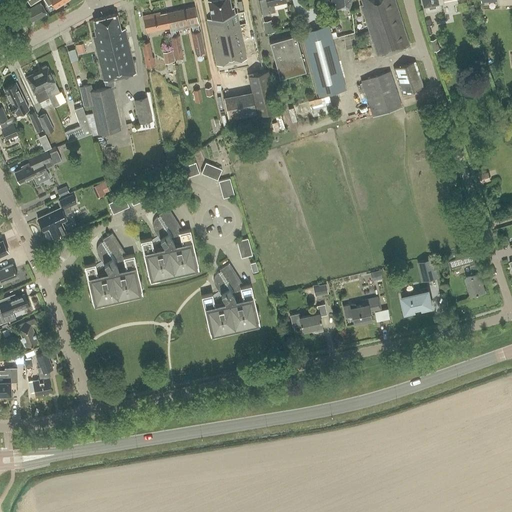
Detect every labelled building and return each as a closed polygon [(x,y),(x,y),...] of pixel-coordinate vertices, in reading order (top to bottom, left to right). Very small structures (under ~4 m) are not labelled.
[(207,20),(216,64),(216,65),(259,57),(249,11),(233,14),(232,8),(229,8),(227,0),(209,0),(207,1),(211,19),(207,20)] [(273,6),(285,3),(284,0),(261,0),(259,1),(262,15),(275,12),(273,6)] [(330,0),(331,9),(347,8),(349,0),(330,0)] [(358,5),(367,31),(355,35),(357,40),(368,36),(375,55),(407,44),(392,0),(359,0),(361,5),(358,5)] [(440,1),(445,0),(423,0),(426,13),(442,10),(440,1)] [(40,2),(21,12),(26,22),(46,12),(40,2)] [(193,7),(182,9),(185,27),(191,26),(192,31),(190,31),(194,52),(202,50),(198,30),(197,30),(193,7)] [(182,9),(166,12),(168,27),(170,27),(176,58),(183,56),(179,35),(176,36),(175,29),(185,27),(182,9)] [(145,32),(168,27),(166,14),(166,12),(159,13),(159,11),(142,15),(145,32)] [(93,37),(96,53),(103,79),(104,88),(91,91),(90,85),(79,88),(84,107),(91,106),(98,135),(121,130),(110,87),(112,86),(113,85),(112,79),(134,74),(123,29),(119,30),(115,14),(92,19),(94,27),(93,27),(95,36),(93,37)] [(272,20),(263,22),(266,34),(274,32),(272,20)] [(343,91),(337,64),(327,26),(301,33),(317,98),(343,91)] [(305,72),(303,64),(294,35),(268,43),(279,80),(305,72)] [(431,40),(435,51),(440,50),(437,38),(431,40)] [(150,41),(142,42),(146,66),(156,64),(154,56),(153,56),(150,41)] [(71,49),(74,60),(81,58),(78,47),(71,49)] [(400,94),(403,93),(411,90),(421,87),(413,62),(391,69),(400,94)] [(47,67),(36,72),(46,92),(49,97),(54,107),(60,104),(55,94),(59,92),(53,80),(54,80),(52,75),(51,75),(47,67)] [(269,70),(248,75),(257,115),(279,110),(275,92),(274,92),(269,70)] [(387,71),(361,80),(362,84),(360,84),(363,93),(365,92),(373,116),(399,107),(387,71)] [(46,92),(36,72),(26,77),(30,85),(29,86),(32,91),(33,90),(39,102),(45,99),(49,97),(46,92)] [(28,110),(27,106),(25,104),(26,103),(16,83),(4,88),(11,103),(9,104),(13,113),(16,112),(17,115),(28,110)] [(194,90),(196,102),(202,101),(200,89),(194,90)] [(251,91),(225,97),(229,119),(256,113),(251,91)] [(147,97),(134,99),(140,123),(153,120),(147,97)] [(11,118),(7,120),(1,106),(0,106),(0,124),(2,129),(6,140),(18,134),(11,118)] [(86,135),(92,133),(83,106),(75,109),(80,126),(65,132),(69,142),(86,135)] [(43,128),(35,111),(29,114),(37,131),(43,128)] [(46,133),(54,129),(52,124),(46,113),(38,117),(44,128),(46,133)] [(277,122),(272,123),(274,131),(287,127),(286,123),(283,124),(282,120),(281,115),(276,116),(277,122)] [(55,147),(38,155),(29,159),(31,163),(22,167),(23,169),(15,173),(20,183),(34,177),(39,175),(41,174),(40,173),(45,171),(44,169),(59,162),(55,153),(58,152),(55,147)] [(195,175),(200,173),(196,162),(191,164),(195,175)] [(206,163),(201,173),(206,175),(211,164),(206,163)] [(185,166),(189,177),(195,175),(191,164),(185,166)] [(211,164),(206,175),(211,177),(216,167),(211,164)] [(179,168),(183,179),(189,177),(185,166),(179,168)] [(218,180),(222,169),(216,167),(211,177),(218,180)] [(479,175),(482,184),(491,180),(488,172),(479,175)] [(230,178),(219,181),(220,187),(232,184),(230,178)] [(100,183),(104,193),(110,190),(106,180),(100,183)] [(232,184),(220,187),(222,192),(233,189),(232,184)] [(57,190),(60,196),(69,192),(66,186),(57,190)] [(139,190),(143,198),(144,200),(149,198),(144,187),(139,190)] [(233,189),(222,192),(223,198),(235,195),(233,189)] [(134,192),(139,203),(144,200),(143,198),(139,190),(134,192)] [(128,195),(133,205),(139,203),(134,192),(128,195)] [(44,231),(49,229),(53,237),(66,231),(62,222),(67,220),(64,215),(71,211),(69,206),(76,203),(72,194),(60,200),(63,207),(55,211),(55,210),(38,218),(39,220),(38,221),(40,225),(41,225),(44,231)] [(120,199),(125,209),(129,207),(125,196),(120,199)] [(114,201),(119,211),(125,209),(120,199),(114,201)] [(109,203),(113,214),(119,211),(114,201),(109,203)] [(169,208),(160,214),(163,219),(172,213),(169,208)] [(172,213),(163,219),(166,224),(175,218),(172,213)] [(196,256),(190,229),(180,232),(178,230),(172,234),(169,229),(166,224),(163,219),(160,214),(160,215),(161,217),(160,218),(159,218),(158,217),(156,218),(155,220),(154,223),(153,227),(155,230),(160,238),(161,240),(160,241),(153,245),(152,238),(141,241),(146,267),(145,269),(146,272),(148,274),(148,277),(159,275),(160,278),(169,276),(168,273),(179,270),(180,274),(189,271),(188,268),(198,266),(197,263),(199,260),(198,258),(196,256)] [(175,218),(166,224),(169,229),(178,223),(175,218)] [(178,223),(169,229),(172,234),(178,230),(181,228),(178,223)] [(104,239),(107,244),(116,238),(113,233),(104,239)] [(116,238),(107,244),(110,249),(120,243),(116,238)] [(248,238),(237,241),(238,247),(250,244),(248,238)] [(133,297),(132,293),(142,291),(142,288),(143,285),(142,283),(141,281),(134,254),(124,257),(123,255),(116,259),(113,254),(110,249),(107,244),(104,239),(105,243),(103,243),(102,242),(100,244),(99,246),(98,249),(98,252),(99,256),(105,265),(97,270),(96,263),(85,266),(91,292),(90,295),(90,297),(92,299),(93,302),(103,300),(104,303),(113,301),(112,298),(123,295),(124,299),(133,297)] [(0,256),(8,252),(3,241),(0,242),(0,256)] [(120,243),(110,249),(113,254),(123,248),(120,243)] [(250,244),(238,247),(240,252),(251,249),(250,244)] [(123,255),(126,253),(123,248),(113,254),(116,259),(123,255)] [(242,258),(253,255),(251,249),(240,252),(242,258)] [(460,258),(463,265),(475,261),(473,255),(460,258)] [(434,258),(425,260),(430,279),(439,277),(434,258)] [(451,269),(463,265),(460,258),(449,262),(451,269)] [(230,263),(220,270),(222,273),(223,275),(233,268),(230,263)] [(0,283),(1,283),(18,276),(13,264),(0,269),(0,283)] [(472,295),(479,292),(480,294),(486,292),(480,273),(478,273),(476,265),(471,266),(473,275),(466,277),(472,295)] [(233,268),(223,275),(227,280),(236,273),(233,268)] [(371,272),(373,281),(382,279),(380,270),(371,272)] [(251,285),(241,287),(239,285),(233,289),(230,284),(227,280),(223,275),(222,273),(220,274),(219,272),(217,273),(215,277),(215,279),(215,284),(222,295),(214,300),(213,294),(202,296),(207,323),(206,325),(207,327),(209,329),(209,332),(220,330),(221,334),(230,332),(229,328),(240,326),(241,329),(250,327),(249,323),(259,321),(258,318),(260,316),(259,313),(257,312),(251,285)] [(236,273),(227,280),(230,284),(239,278),(236,273)] [(239,278),(230,284),(233,289),(239,285),(243,283),(239,278)] [(315,296),(329,293),(327,283),(319,285),(319,284),(313,285),(315,296)] [(405,313),(433,307),(429,290),(402,297),(405,313)] [(25,293),(16,297),(15,294),(0,299),(0,305),(4,314),(7,322),(15,318),(13,312),(29,305),(25,293)] [(363,323),(364,321),(371,320),(369,312),(381,309),(378,297),(362,301),(362,304),(356,306),(355,305),(351,304),(343,306),(346,317),(353,316),(355,323),(356,325),(363,323)] [(319,313),(301,317),(300,313),(289,316),(292,327),(301,324),(303,331),(314,328),(315,332),(323,330),(320,316),(327,314),(325,304),(318,306),(319,313)] [(25,343),(26,346),(38,341),(32,326),(37,324),(34,319),(18,325),(23,338),(25,343)] [(36,355),(41,367),(38,368),(41,378),(34,380),(36,394),(52,391),(49,374),(55,372),(48,351),(36,355)] [(5,369),(0,369),(0,394),(11,394),(11,382),(17,382),(17,367),(5,367),(5,369)]
